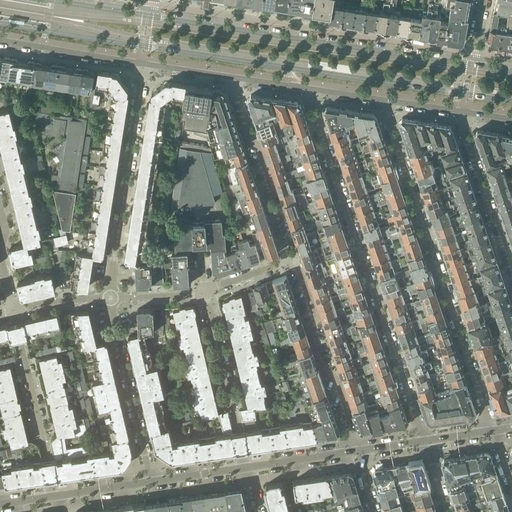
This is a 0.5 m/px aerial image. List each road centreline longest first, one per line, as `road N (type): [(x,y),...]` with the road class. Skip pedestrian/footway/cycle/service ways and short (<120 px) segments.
road 1 (residential): [(424,441),(312,89)]
road 2 (residential): [(381,100),(492,431)]
road 3 (secondary): [(470,67),(147,19)]
road 4 (secondary): [(0,23),(281,64)]
road 5 (residential): [(109,298),(143,64)]
road 6 (secondary): [(281,64),(511,99)]
road 7 (residential): [(287,262),(232,77)]
road 8 (residential): [(12,310),(55,496)]
road 9 (residential): [(147,482),(109,298)]
road 10 (residential): [(204,292),(245,468)]
road 11 (residential): [(287,262),(299,269),(314,317),(309,329),(349,424)]
road 12 (residential): [(511,262),(462,131),(463,112)]
road 13 (residential): [(0,40),(143,64)]
